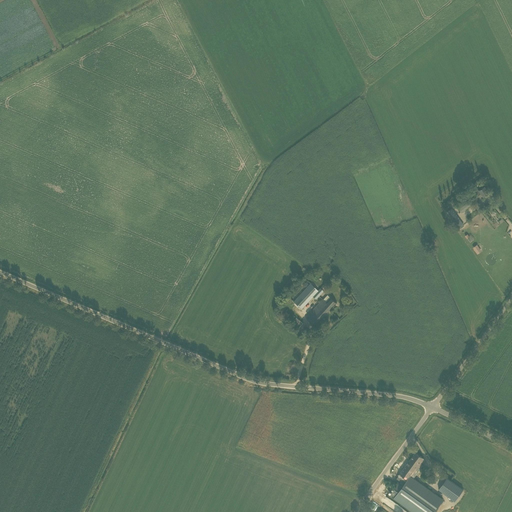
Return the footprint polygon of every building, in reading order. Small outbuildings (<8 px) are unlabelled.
[(476,191),(456,205),(461,212),(483,197),(489,193),(486,189),(480,189),(476,192),(476,191)] [(302,308),(313,296),(319,290),(311,283),(294,301),(302,308)] [(316,299),(322,293),(324,291),(321,288),(319,290),(313,296),(316,299)] [(320,320),(322,318),(336,303),(331,297),(326,302),(323,299),(306,317),(316,325),(320,320)] [(303,323),(299,319),(288,309),(282,315),(298,329),(303,323)] [(413,478),(423,465),(419,462),(423,457),(416,452),(396,478),(400,481),(390,495),(412,511),(413,511),(433,511),(443,500),(428,489),(413,478)] [(439,490),(455,501),(463,489),(447,478),(439,490)]
